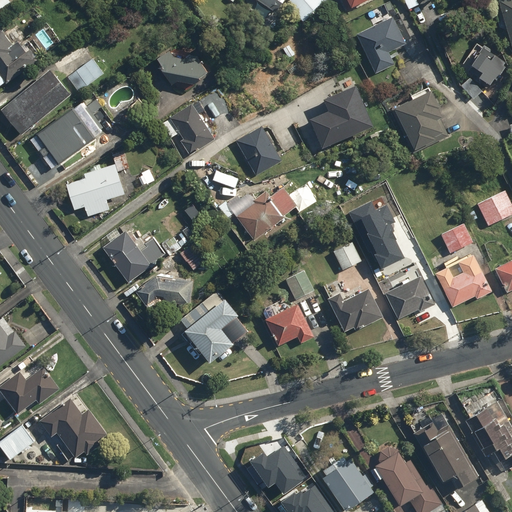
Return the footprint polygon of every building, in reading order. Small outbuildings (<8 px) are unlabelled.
[(255,0),(275,14),(284,0),(255,0)] [(290,0),(286,4),(304,23),(327,0),(290,0)] [(339,0),(345,11),(369,0),(339,0)] [(403,0),(408,10),(418,5),(416,0),(403,0)] [(511,0),(501,0),(498,1),(511,47),(511,0)] [(391,17),(356,35),(375,74),(394,64),(388,52),(404,44),(391,17)] [(1,31),(0,31),(0,86),(5,83),(6,85),(37,61),(29,50),(25,53),(17,42),(12,46),(1,31)] [(290,43),(282,49),(289,60),(298,54),(290,43)] [(184,60),(173,58),(169,51),(157,60),(162,69),(160,71),(162,73),(171,86),(176,83),(193,86),(200,81),(199,79),(207,73),(196,57),(189,56),(184,60)] [(489,59),(479,53),(470,68),(481,75),(479,78),(493,87),(507,64),(492,54),(489,59)] [(92,59),(68,77),(79,93),(104,74),(92,59)] [(50,70),(0,110),(21,136),(71,96),(50,70)] [(328,113),(310,120),(322,150),(373,129),(356,87),(322,100),(328,113)] [(430,89),(392,110),(414,151),(425,145),(426,147),(443,138),(434,121),(442,117),(437,109),(440,107),(430,89)] [(73,109),(35,135),(57,165),(94,138),(93,137),(101,132),(100,131),(103,128),(88,107),(85,109),(81,104),(74,110),(73,109)] [(192,104),(169,118),(169,119),(163,123),(171,137),(180,132),(185,141),(182,142),(190,154),(214,140),(192,104)] [(262,127),(236,141),(256,177),(281,163),(262,127)] [(378,129),(367,135),(371,144),(382,138),(378,129)] [(123,151),(112,154),(118,172),(129,169),(123,151)] [(85,179),(66,185),(74,210),(84,207),(87,217),(109,210),(106,200),(124,195),(115,165),(83,174),(85,179)] [(148,168),(140,173),(147,186),(155,182),(148,168)] [(236,218),(254,241),(285,218),(284,216),(297,206),(282,188),(270,197),(265,191),(252,201),(254,204),(236,218)] [(511,204),(505,191),(477,205),(487,226),(511,214),(511,204)] [(464,224),(440,235),(449,254),(473,243),(464,224)] [(127,231),(103,247),(128,284),(151,267),(150,266),(165,255),(154,238),(145,244),(147,247),(140,251),(127,231)] [(422,252),(411,231),(390,241),(400,262),(422,252)] [(171,237),(161,245),(170,256),(180,247),(171,237)] [(197,242),(181,253),(194,271),(210,259),(197,242)] [(362,262),(351,242),(333,253),(343,272),(362,262)] [(443,263),(445,268),(434,273),(452,308),(475,296),(477,299),(492,292),(473,254),(460,260),(457,255),(443,263)] [(511,260),(494,270),(507,294),(511,291),(511,260)] [(305,271),(286,280),(295,301),(314,292),(305,271)] [(156,276),(135,292),(147,308),(156,301),(189,306),(192,282),(156,276)] [(422,277),(385,293),(398,320),(418,310),(419,313),(435,305),(422,277)] [(383,318),(367,288),(343,301),(339,294),(327,301),(345,333),(354,328),(357,332),(383,318)] [(187,330),(184,332),(210,364),(233,345),(221,330),(238,316),(224,300),(208,313),(201,304),(180,321),(187,330)] [(314,337),(297,305),(265,320),(277,347),(298,337),(301,344),(314,337)] [(3,317),(0,318),(0,365),(26,347),(3,317)] [(19,373),(0,386),(0,391),(17,415),(36,401),(39,405),(60,390),(43,367),(25,381),(19,373)] [(455,392),(469,416),(463,420),(483,454),(492,449),(498,461),(501,459),(507,469),(511,466),(511,436),(511,437),(509,433),(511,431),(511,416),(495,382),(455,392)] [(82,415),(70,399),(39,421),(51,437),(57,433),(75,459),(84,452),(87,456),(101,446),(98,442),(107,435),(89,410),(82,415)] [(477,476),(447,427),(436,434),(431,425),(413,436),(442,482),(451,475),(459,488),(477,476)] [(23,426),(0,442),(0,447),(10,460),(35,442),(23,426)] [(322,433),(314,431),(311,447),(318,449),(322,433)] [(380,477),(381,478),(398,505),(408,498),(416,511),(447,511),(448,511),(430,482),(427,485),(410,457),(403,461),(392,443),(376,454),(380,460),(373,465),(374,466),(374,467),(380,477)] [(325,474),(321,477),(344,511),(373,491),(350,457),(346,460),(343,455),(322,469),(325,474)] [(325,511),(311,492),(298,473),(274,490),(285,505),(283,507),(285,511),(325,511)] [(319,487),(312,492),(325,510),(332,505),(319,487)] [(489,511),(481,498),(459,511),(489,511)]
